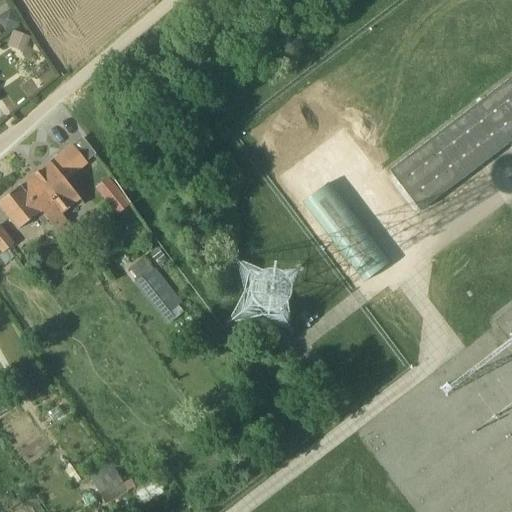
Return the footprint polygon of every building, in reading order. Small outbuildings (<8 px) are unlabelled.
[(0,16),(0,24),(6,33),(20,23),(11,9),(0,16)] [(15,32),(9,45),(22,50),(28,37),(15,32)] [(420,213),(483,165),(511,142),(511,81),(510,79),(389,172),(420,213)] [(88,165),(85,161),(72,145),(51,162),(31,177),(61,215),(80,200),(66,182),(88,165)] [(68,223),(61,215),(31,177),(0,202),(0,207),(18,230),(36,216),(43,225),(48,221),(56,232),(68,223)] [(95,188),(117,215),(129,206),(108,178),(95,188)] [(14,244),(0,226),(0,251),(3,255),(0,256),(0,259),(5,265),(14,258),(8,249),(14,244)] [(159,250),(158,249),(150,254),(151,255),(155,262),(163,256),(159,250)] [(128,269),(138,281),(154,269),(144,257),(128,269)] [(134,285),(162,319),(163,318),(175,308),(182,303),(168,286),(154,269),(138,281),(134,285)] [(306,361),(319,377),(328,370),(315,353),(306,361)] [(115,462),(91,475),(105,502),(129,489),(115,462)]
